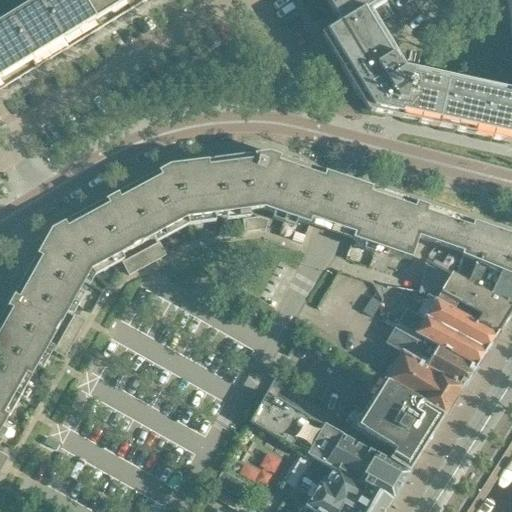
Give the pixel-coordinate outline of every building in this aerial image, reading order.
[(73,0),(38,0),(0,23),(0,92),(95,34),(73,0)] [(73,0),(95,34),(149,0),(73,0)] [(511,97),(421,78),(402,74),(383,42),(373,27),(388,18),(379,3),(376,0),(325,0),(340,24),(335,28),(321,37),(340,67),(367,113),(369,113),(400,120),(510,144),(511,138),(511,137),(511,0),(511,6),(511,97)] [(339,208),(348,182),(268,155),(169,167),(186,221),(263,211),(330,233),(339,208)] [(90,272),(186,221),(169,167),(52,230),(0,322),(0,397),(15,405),(90,272)] [(462,254),(472,224),(348,182),(339,208),(330,233),(411,261),(418,239),(462,254)] [(259,218),(251,219),(252,232),(261,231),(259,218)] [(268,221),(259,218),(261,231),(265,232),(268,221)] [(251,219),(243,220),(244,233),(252,232),(251,219)] [(511,237),(494,232),(472,224),(462,254),(461,257),(464,258),(463,260),(477,264),(511,279),(511,237)] [(160,243),(152,247),(159,260),(167,256),(160,243)] [(152,247),(145,251),(151,264),(159,260),(152,247)] [(145,251),(137,255),(144,268),(151,264),(145,251)] [(137,255),(129,259),(136,272),(144,268),(137,255)] [(129,259),(122,263),(129,276),(136,272),(129,259)] [(495,336),(511,310),(467,286),(451,276),(440,272),(426,264),(420,294),(426,298),(495,336)] [(511,310),(511,309),(511,279),(477,264),(467,286),(511,310)] [(374,314),(382,299),(373,294),(365,309),(374,314)] [(474,369),(495,336),(426,298),(419,311),(415,317),(406,311),(397,325),(415,335),(414,336),(474,369)] [(74,316),(70,323),(81,329),(85,322),(74,316)] [(70,323),(66,330),(77,337),(81,329),(70,323)] [(443,418),(474,369),(414,336),(415,335),(397,325),(385,344),(401,354),(383,384),(443,418)] [(66,330),(62,338),(73,344),(77,337),(66,330)] [(62,338),(58,345),(69,351),(73,344),(62,338)] [(58,345),(53,352),(65,359),(69,351),(58,345)] [(409,474),(443,419),(443,418),(383,384),(354,430),(393,454),(388,462),(406,473),(407,472),(409,474)] [(390,504),(409,474),(407,472),(406,473),(388,462),(387,463),(291,409),(264,394),(246,423),(249,425),(252,426),(253,425),(312,461),(312,460),(336,474),(390,504)] [(0,432),(15,405),(0,397),(0,432)] [(0,453),(0,463),(4,466),(9,458),(0,453)] [(312,460),(312,461),(288,498),(306,510),(309,511),(384,511),(390,504),(336,474),(312,460)] [(267,507),(273,496),(255,485),(248,496),(267,507)] [(253,511),(221,492),(216,501),(234,511),(253,511)]
